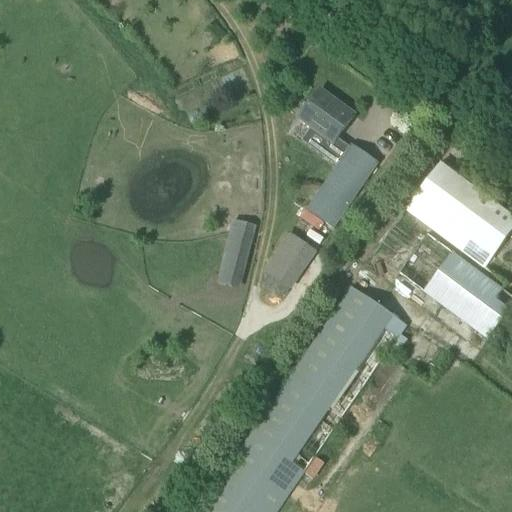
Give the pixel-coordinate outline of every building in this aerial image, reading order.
[(212,24),(200,37),(212,48),(224,35),(212,24)] [(354,117),(320,92),(299,119),(333,144),(354,117)] [(332,230),(377,164),(351,146),(306,212),(332,230)] [(428,182),(406,211),(485,270),(506,241),(511,233),(511,219),(440,166),(428,182)] [(451,253),(422,292),(487,341),(509,312),(494,301),(501,291),(451,253)] [(197,511),(278,511),(405,327),(350,289),(197,511)] [(316,460),(305,475),(314,481),(324,466),(316,460)]
